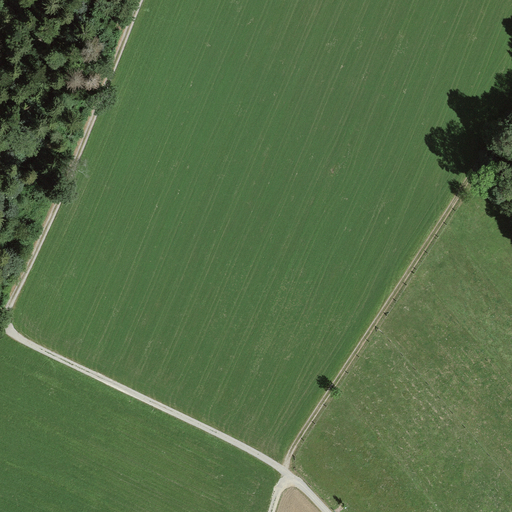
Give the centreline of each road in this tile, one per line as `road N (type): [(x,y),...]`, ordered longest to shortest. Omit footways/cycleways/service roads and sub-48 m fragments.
road 1 (track): [(136,0),(1,321),(50,355),(272,462),(322,511)]
road 2 (track): [(273,511),(291,444),(511,120)]
